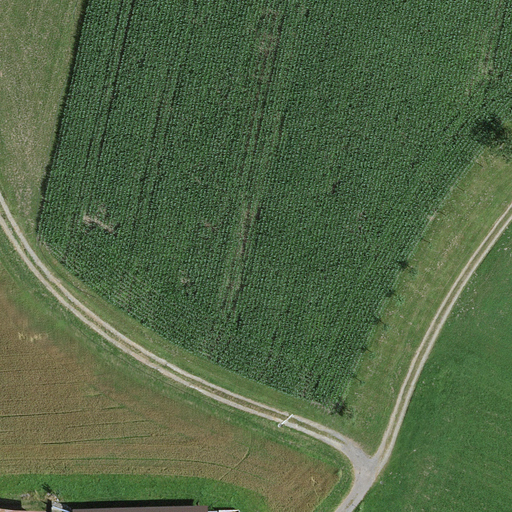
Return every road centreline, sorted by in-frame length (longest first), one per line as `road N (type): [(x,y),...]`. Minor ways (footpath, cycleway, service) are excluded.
road 1 (track): [(365,482),(331,442),(142,353),(69,300),(0,206)]
road 2 (track): [(511,211),(425,344),(365,482)]
